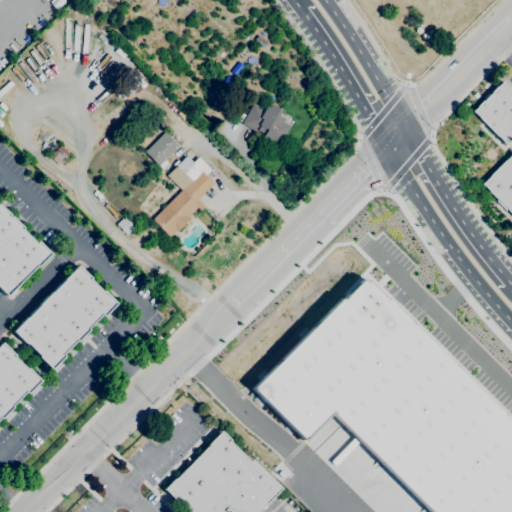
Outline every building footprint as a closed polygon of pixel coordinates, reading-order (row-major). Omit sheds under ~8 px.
[(264,47),(254,39),(257,35),(267,44),(264,47)] [(223,89),(218,85),(225,74),(230,78),(223,89)] [(0,95),(0,88),(9,80),(13,84),(0,95)] [(511,133),(503,142),(472,111),(501,82),(511,93),(511,133)] [(276,147),(260,138),(263,133),(256,130),(255,131),(241,123),(252,103),(263,109),(267,102),(280,110),(277,115),(283,119),(281,122),(288,126),(276,147)] [(161,168),(159,165),(158,166),(144,152),(163,132),(168,137),(169,136),(172,139),(171,140),(177,146),(164,160),(166,163),(161,168)] [(57,164),(49,156),(60,145),(69,154),(62,160),(62,159),(57,164)] [(511,215),(481,184),(511,153),(511,215)] [(168,237),(151,219),(181,190),(166,175),(185,156),(192,162),(197,157),(211,171),(206,176),(212,183),(196,199),(204,207),(200,210),(196,207),(187,216),(189,218),(176,231),(176,230),(168,237)] [(6,295),(0,289),(0,207),(8,215),(7,216),(9,218),(10,216),(21,228),(20,229),(34,243),(36,241),(49,254),(36,266),(35,265),(6,295)] [(126,235),(120,230),(129,221),(134,227),(126,235)] [(50,369),(37,356),(38,355),(25,342),(24,344),(11,331),(76,265),(89,278),(88,279),(101,292),(102,291),(115,303),(102,316),(100,314),(86,329),(87,330),(76,341),(74,340),(60,354),(62,356),(50,369)] [(511,511),(428,511),(329,413),(302,440),(250,388),(339,298),(340,300),(360,280),(361,280),(363,278),(365,280),(385,299),(386,297),(511,422),(511,511)] [(0,343),(13,355),(12,356),(25,369),(26,368),(38,380),(26,393),(24,391),(9,406),(11,407),(0,418),(0,343)] [(256,511),(188,511),(179,503),(178,504),(163,489),(172,479),(173,480),(208,445),(207,444),(220,431),(228,440),(227,441),(249,462),(251,459),(280,488),(256,511)]
